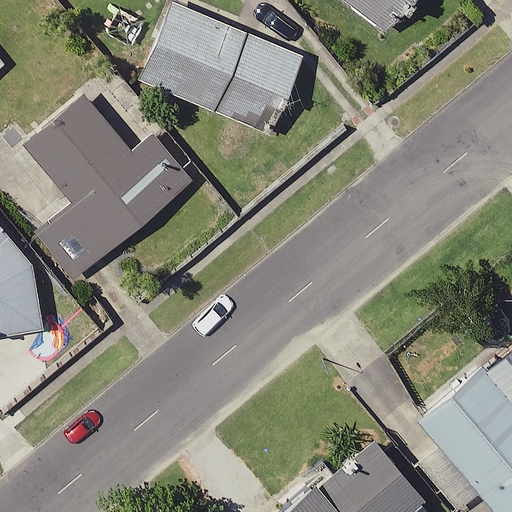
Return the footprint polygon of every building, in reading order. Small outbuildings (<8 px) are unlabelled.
[(295,47),(192,0),(163,0),(134,64),(261,121),(295,47)] [(398,0),(348,0),(381,24),(398,0)] [(31,227),(70,272),(186,171),(144,123),(124,140),(74,84),(13,137),(66,196),(31,227)] [(29,257),(0,222),(0,327),(38,321),(29,257)] [(511,511),(511,328),(411,412),(495,511),(511,511)] [(306,470),(255,511),(391,511),(414,493),(419,489),(367,428),(310,475),(306,470)] [(391,511),(430,511),(414,493),(391,511)]
